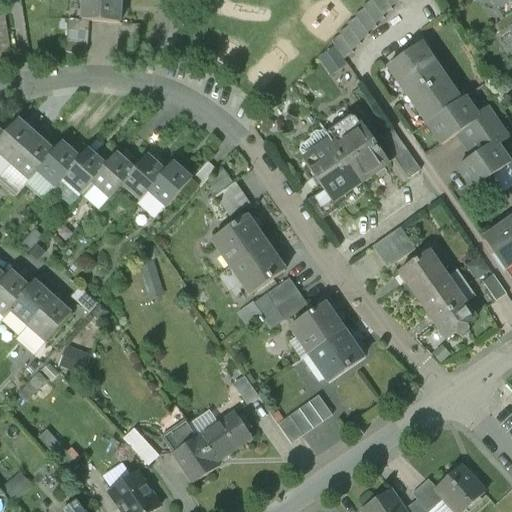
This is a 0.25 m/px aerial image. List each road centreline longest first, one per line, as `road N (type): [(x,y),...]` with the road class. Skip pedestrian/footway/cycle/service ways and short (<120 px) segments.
road 1 (residential): [(0,86),(113,77),(154,84),(221,121),(246,142),(347,289),(451,395)]
road 2 (residential): [(278,511),(451,395)]
